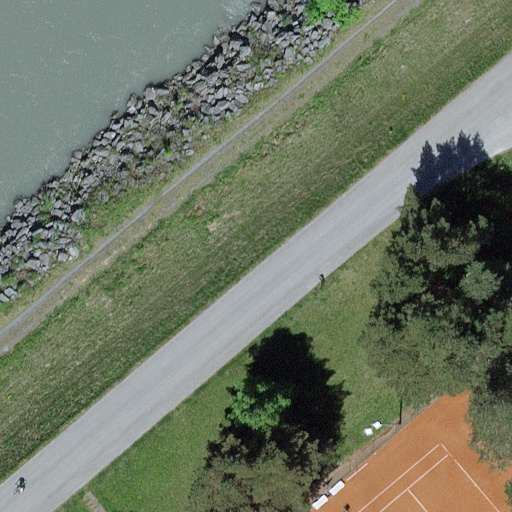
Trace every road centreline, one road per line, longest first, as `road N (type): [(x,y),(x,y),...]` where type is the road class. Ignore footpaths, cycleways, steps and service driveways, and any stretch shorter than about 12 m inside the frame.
road 1 (unclassified): [(511,89),(16,511)]
road 2 (track): [(0,350),(415,0)]
